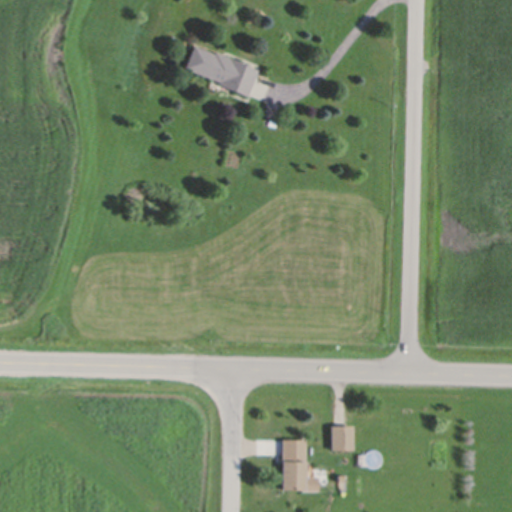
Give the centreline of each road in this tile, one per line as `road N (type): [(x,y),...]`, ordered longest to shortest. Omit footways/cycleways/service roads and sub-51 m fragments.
road 1 (tertiary): [(0,363),(511,377)]
road 2 (residential): [(406,375),(413,0)]
road 3 (residential): [(227,369),(228,511)]
